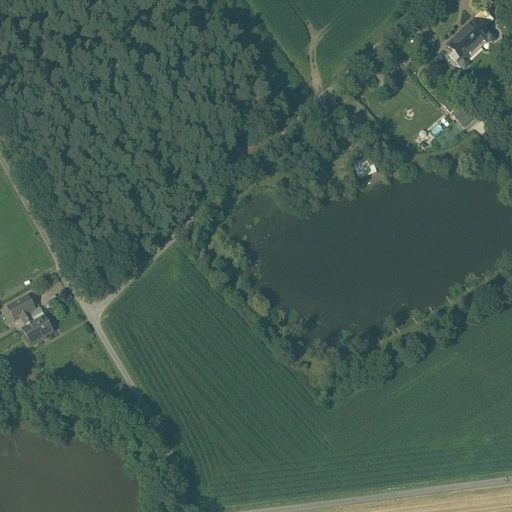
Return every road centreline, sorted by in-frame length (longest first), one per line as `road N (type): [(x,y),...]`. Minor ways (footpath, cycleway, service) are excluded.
road 1 (unclassified): [(91,315),(427,0)]
road 2 (unclassified): [(511,479),(254,511)]
road 3 (unclassified): [(184,511),(161,436),(91,315)]
road 4 (unclassified): [(91,315),(0,153)]
